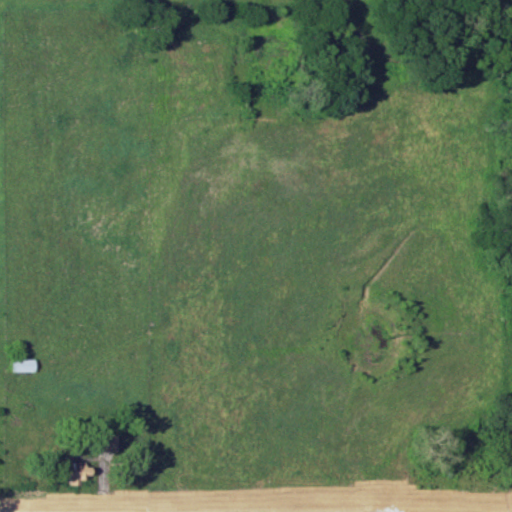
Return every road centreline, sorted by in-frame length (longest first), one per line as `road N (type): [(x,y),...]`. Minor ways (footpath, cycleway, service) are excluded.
road 1 (residential): [(375,363),(214,0)]
road 2 (residential): [(0,381),(321,381),(375,363)]
road 3 (residential): [(375,363),(397,425),(397,511)]
road 4 (residential): [(375,511),(375,363)]
